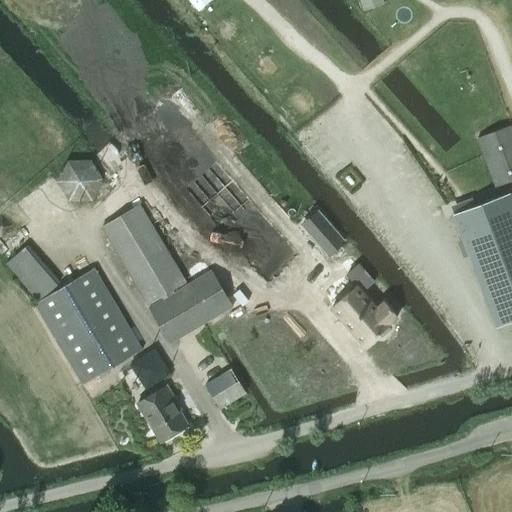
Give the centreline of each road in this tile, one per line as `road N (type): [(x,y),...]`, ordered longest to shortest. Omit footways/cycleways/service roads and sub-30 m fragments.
road 1 (unclassified): [(511,375),(0,511)]
road 2 (unclassified): [(239,511),(511,440)]
